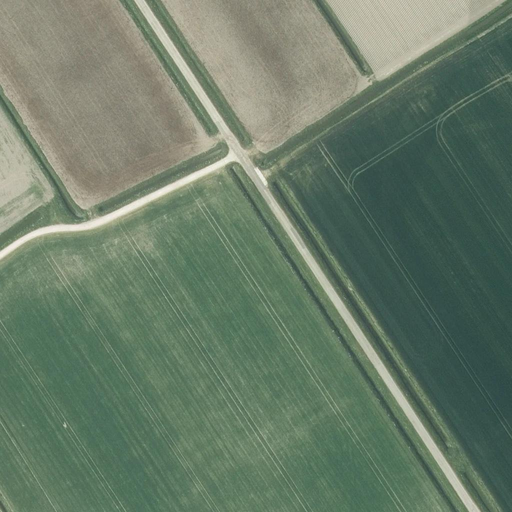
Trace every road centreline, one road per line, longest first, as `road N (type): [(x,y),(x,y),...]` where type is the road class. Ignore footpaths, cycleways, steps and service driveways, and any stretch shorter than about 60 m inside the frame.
road 1 (unclassified): [(478,511),(243,156)]
road 2 (unclassified): [(0,263),(44,234),(98,228),(243,156)]
road 3 (unclassified): [(243,156),(141,0)]
